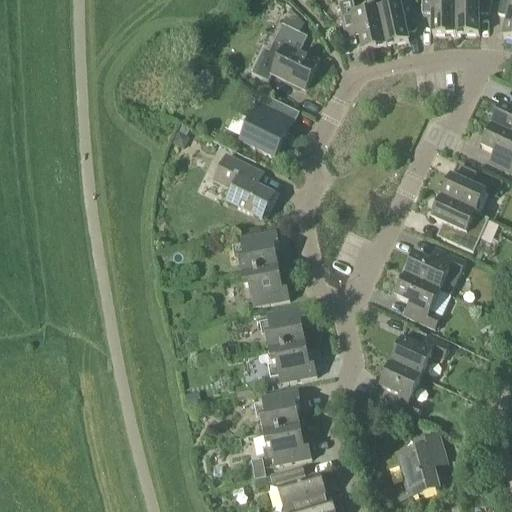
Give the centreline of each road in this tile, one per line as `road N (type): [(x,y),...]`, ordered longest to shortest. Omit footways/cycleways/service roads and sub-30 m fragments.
road 1 (residential): [(481,62),(376,73),(344,88),(311,158),(315,181),(301,216),(314,288),(341,306)]
road 2 (residential): [(341,306),(357,298),(426,146),(450,130),(481,62)]
road 3 (residential): [(341,306),(351,367),(327,415),(356,511)]
